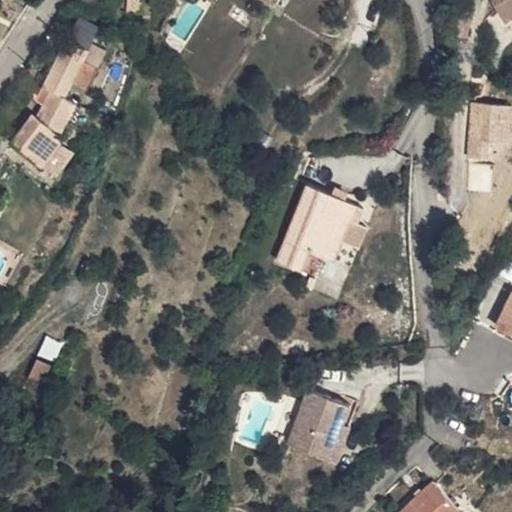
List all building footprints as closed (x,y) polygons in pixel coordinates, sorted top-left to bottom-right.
[(511,0),(497,0),(508,18),(511,15),(511,0)] [(59,41),(85,50),(95,28),(70,19),(59,41)] [(52,92),(66,97),(71,87),(85,93),(96,68),(81,61),(85,50),(59,41),(40,86),(52,92)] [(74,104),(66,97),(52,92),(40,123),(62,138),(74,104)] [(471,154),(488,156),(490,138),(511,141),(511,134),(511,102),(477,98),(471,154)] [(62,138),(40,123),(35,119),(14,153),(44,174),(67,142),(62,138)] [(341,225),(286,205),(255,280),(277,290),(286,269),(302,275),(310,278),(326,239),(334,242),(341,225)] [(334,242),(326,239),(310,278),(326,285),(343,245),(334,242)] [(302,275),(286,269),(277,290),(293,296),(302,275)] [(511,298),(500,323),(511,328),(511,298)] [(350,403),(310,391),(293,446),(334,458),(350,403)] [(362,407),(350,403),(334,458),(347,462),(362,407)] [(469,511),(440,478),(401,511),(469,511)]
